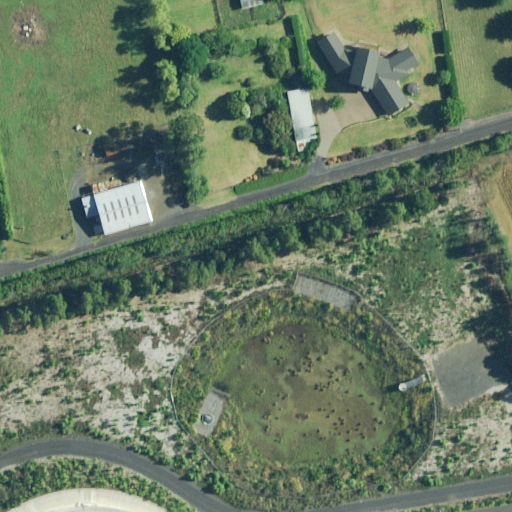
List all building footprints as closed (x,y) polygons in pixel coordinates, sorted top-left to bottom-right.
[(341,82),(366,92),(382,119),(408,103),(395,81),(415,69),(412,66),(418,62),(408,46),(386,59),(376,58),(377,50),(351,47),(351,49),(345,49),(333,32),(316,44),(341,82)] [(304,74),(292,75),(293,87),(305,86),(304,74)] [(314,138),(307,89),(287,92),(293,131),(294,141),(300,140),(314,138)] [(117,153),(113,142),(101,146),(105,157),(117,153)] [(88,186),(91,195),(81,199),(86,218),(97,215),(103,235),(151,221),(139,181),(107,191),(104,181),(88,186)]
